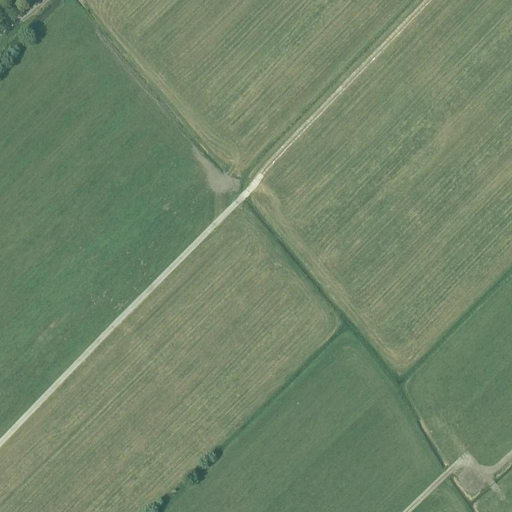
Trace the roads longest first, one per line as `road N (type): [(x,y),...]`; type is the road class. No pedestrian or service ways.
road 1 (track): [(0,444),(427,0)]
road 2 (track): [(407,511),(458,462),(469,460),(496,490)]
